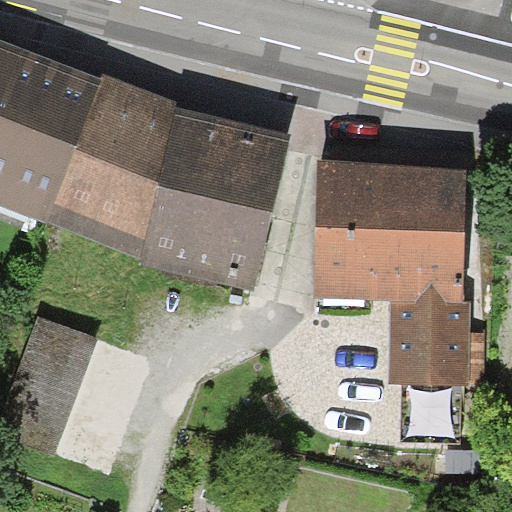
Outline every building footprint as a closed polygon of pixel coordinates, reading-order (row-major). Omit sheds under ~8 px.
[(0,208),(47,226),(102,85),(14,51),(0,45),(0,208)] [(180,107),(103,80),(102,85),(47,226),(143,264),(176,116),(180,107)] [(231,128),(176,116),(143,264),(141,272),(255,298),(291,141),(231,128)] [(469,172),(317,168),(313,303),(392,305),(390,387),(485,389),(486,332),(471,332),(471,307),(465,306),(469,172)] [(38,318),(0,425),(0,437),(56,457),(97,339),(38,318)]
